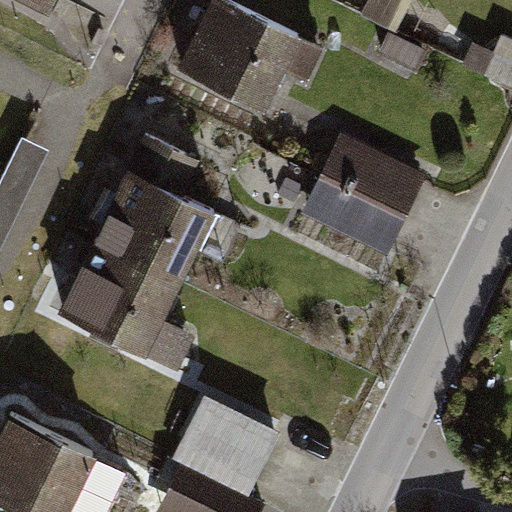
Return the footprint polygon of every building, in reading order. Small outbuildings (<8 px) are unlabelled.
[(219,2),(181,76),(272,123),(310,49),(219,2)] [(340,138),(303,216),(391,257),(428,179),(340,138)] [(151,141),(101,242),(179,280),(212,212),(179,196),(196,162),(151,141)] [(0,263),(52,158),(26,145),(0,198),(0,263)] [(179,280),(101,242),(67,311),(176,364),(190,335),(159,320),(179,280)] [(174,461),(181,465),(249,499),(282,433),(207,396),(174,461)] [(12,421),(0,445),(0,503),(18,511),(91,511),(112,469),(12,421)] [(181,465),(160,508),(167,511),(259,511),(263,506),(249,499),(181,465)]
